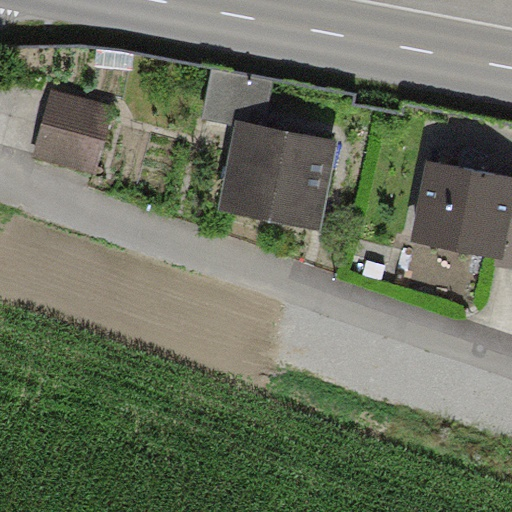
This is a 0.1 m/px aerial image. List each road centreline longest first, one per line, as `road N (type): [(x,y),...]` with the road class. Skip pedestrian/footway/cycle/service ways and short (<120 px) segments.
road 1 (residential): [(511,361),(0,186)]
road 2 (secondary): [(511,70),(140,0)]
